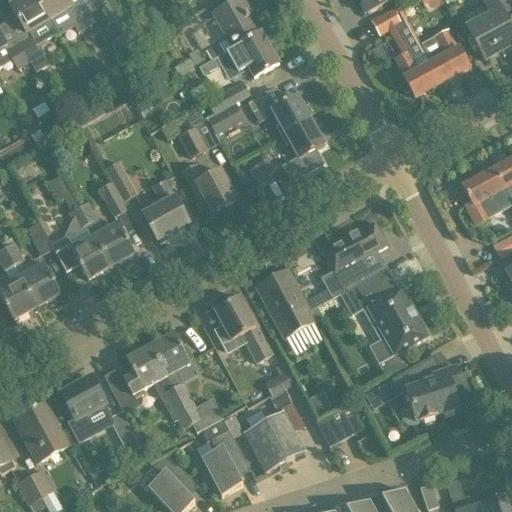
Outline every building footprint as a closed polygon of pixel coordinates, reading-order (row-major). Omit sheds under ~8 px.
[(22,0),(10,8),(26,35),(49,22),(36,0),(22,0)] [(61,15),(71,8),(66,0),(36,0),(49,22),(55,32),(56,34),(68,27),(61,15)] [(358,0),(366,14),(391,1),(390,0),(358,0)] [(419,0),(427,15),(442,7),(441,4),(438,0),(419,0)] [(479,0),(489,17),(466,29),(485,63),(511,48),(511,34),(502,16),(511,10),(511,8),(507,0),(479,0)] [(257,38),(256,36),(247,20),(249,19),(248,16),(250,15),(242,1),(212,17),(226,42),(206,53),(212,65),(217,62),(232,54),(232,52),(257,38)] [(83,5),(71,12),(83,32),(95,26),(83,5)] [(379,39),(408,22),(399,8),(371,25),(379,39)] [(426,56),(442,86),(470,71),(448,31),(434,39),(440,50),(434,49),(427,52),(427,55),(426,56)] [(233,80),(249,72),(254,81),(279,67),(261,33),(256,36),(257,38),(232,52),(232,54),(217,62),(221,69),(226,66),(233,80)] [(30,65),(18,44),(8,50),(0,37),(0,70),(12,63),(17,73),(30,65)] [(18,44),(30,65),(36,74),(48,67),(30,37),(18,44)] [(121,40),(110,47),(115,56),(126,49),(121,40)] [(442,86),(426,56),(424,57),(422,56),(414,59),(413,64),(408,54),(393,62),(404,81),(401,83),(400,87),(404,94),(407,95),(411,94),(415,101),(442,86)] [(213,118),(250,98),(243,85),(206,105),(213,118)] [(286,137),(311,123),(298,98),(284,106),(275,91),(248,106),(253,114),(256,112),(263,123),(274,116),(286,137)] [(235,107),(207,123),(216,138),(244,122),(235,107)] [(286,137),(279,140),(286,153),(275,159),(281,171),(325,147),(311,123),(286,137)] [(40,152),(71,135),(65,124),(43,137),(40,132),(36,134),(35,132),(29,136),(40,152)] [(190,163),(218,147),(206,124),(178,140),(190,163)] [(0,158),(5,168),(21,159),(15,147),(0,154),(0,158)] [(231,168),(243,190),(258,182),(246,159),(231,168)] [(511,162),(494,172),(505,192),(509,200),(511,198),(511,162)] [(123,205),(136,197),(118,164),(104,172),(123,205)] [(206,180),(198,166),(182,175),(200,208),(206,205),(212,215),(235,202),(219,173),(206,180)] [(505,192),(494,172),(462,190),(471,205),(465,208),(478,232),(511,212),(511,205),(509,200),(505,192)] [(157,244),(189,227),(164,183),(151,190),(161,207),(142,217),(157,244)] [(114,220),(127,213),(111,185),(98,192),(114,220)] [(78,211),(110,269),(134,256),(117,225),(104,233),(88,205),(78,211)] [(87,283),(110,269),(78,211),(69,215),(73,222),(63,241),(87,283)] [(40,258),(52,252),(37,225),(25,232),(40,258)] [(327,292),(304,305),(309,314),(339,297),(351,291),(352,290),(365,283),(365,282),(356,265),(374,256),(377,254),(386,249),(380,238),(374,226),(330,249),(322,253),(332,274),(321,281),(327,292)] [(499,260),(511,253),(511,240),(510,237),(492,247),(499,260)] [(14,269),(37,310),(60,297),(43,266),(31,273),(15,245),(4,251),(14,269)] [(0,299),(13,323),(37,310),(14,269),(4,274),(10,284),(0,290),(0,299)] [(287,274),(258,290),(285,340),(314,324),(309,314),(304,305),(287,274)] [(351,291),(339,297),(352,319),(363,313),(380,343),(372,348),(369,350),(379,368),(382,366),(388,376),(403,368),(404,368),(397,356),(428,340),(417,320),(412,311),(401,292),(399,293),(387,300),(383,293),(377,296),(368,281),(365,283),(352,290),(351,291)] [(273,358),(257,330),(241,301),(214,316),(221,328),(213,333),(222,348),(227,345),(230,350),(242,343),(256,368),(273,358)] [(182,409),(190,405),(175,376),(190,367),(174,337),(150,350),(182,409)] [(196,414),(190,405),(182,409),(150,350),(126,362),(133,375),(123,381),(133,399),(156,386),(171,415),(177,425),(196,414)] [(436,360),(394,383),(401,396),(407,393),(410,405),(406,406),(403,409),(401,412),(400,416),(401,422),(404,426),(409,428),(413,428),(420,427),(438,421),(437,419),(459,413),(455,402),(462,398),(454,371),(445,376),(436,360)] [(272,399),(295,386),(284,365),(275,370),(279,378),(265,385),(272,399)] [(88,422),(108,412),(105,407),(91,381),(61,397),(75,424),(86,418),(88,422)] [(295,386),(272,399),(270,401),(277,413),(291,405),(284,392),(295,387),(295,386)] [(318,422),(333,413),(323,394),(308,403),(318,422)] [(37,466),(67,449),(45,407),(17,421),(24,434),(21,436),(37,466)] [(329,450),(354,436),(340,412),(316,425),(329,450)] [(127,456),(140,449),(121,414),(109,421),(127,456)] [(196,414),(177,425),(182,434),(201,424),(196,414)] [(266,475),(294,460),(293,459),(304,453),(283,415),(244,436),(266,475)] [(250,473),(228,433),(223,422),(201,433),(207,445),(211,443),(215,454),(201,461),(206,471),(202,473),(208,485),(212,483),(221,499),(242,488),(238,479),(250,473)] [(0,446),(0,475),(1,478),(15,471),(1,446),(0,446)] [(167,511),(186,511),(194,505),(188,498),(197,489),(168,457),(151,466),(160,479),(148,490),(167,511)] [(30,479),(42,501),(55,494),(43,472),(30,479)] [(28,509),(42,501),(30,479),(16,486),(28,509)] [(458,481),(446,486),(451,499),(464,494),(458,481)] [(426,511),(430,511),(438,510),(431,487),(420,491),(426,511)] [(415,511),(405,494),(405,493),(381,500),(382,501),(386,509),(381,511),(415,511)] [(511,511),(511,505),(509,497),(482,506),(479,495),(451,504),(453,511),(511,511)]
